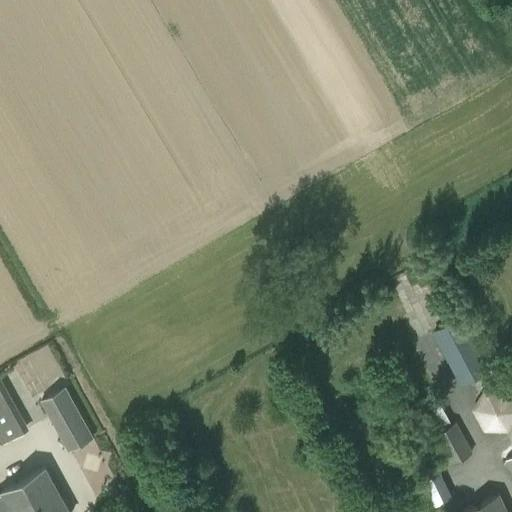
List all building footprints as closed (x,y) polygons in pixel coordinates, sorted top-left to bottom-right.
[(461,384),(486,371),(460,320),(435,333),(461,384)] [(511,392),(509,387),(484,387),(471,408),(483,431),(508,431),(511,425),(511,392)] [(23,431),(0,388),(0,439),(2,443),(23,431)] [(92,437),(65,388),(41,401),(68,450),(92,437)] [(435,394),(418,403),(435,435),(452,426),(435,394)] [(451,465),(472,454),(456,424),(452,426),(435,435),(451,465)] [(416,479),(429,506),(453,495),(440,467),(416,479)] [(67,511),(44,469),(0,492),(0,511),(67,511)] [(505,511),(498,497),(465,511),(505,511)]
